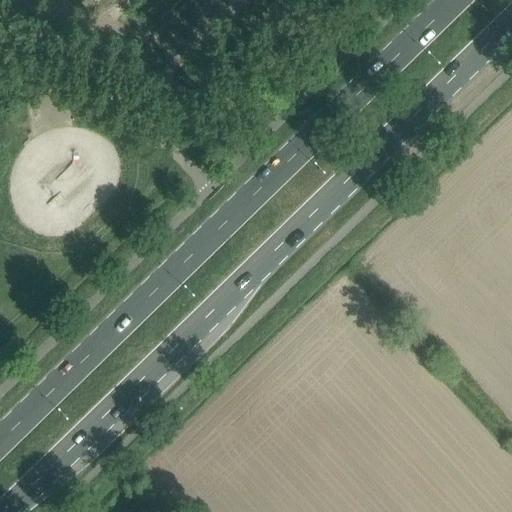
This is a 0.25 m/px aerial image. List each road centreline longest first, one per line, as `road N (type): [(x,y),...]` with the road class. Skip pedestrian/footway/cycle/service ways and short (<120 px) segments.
road 1 (primary): [(3,511),(511,20)]
road 2 (primary): [(448,0),(0,443)]
